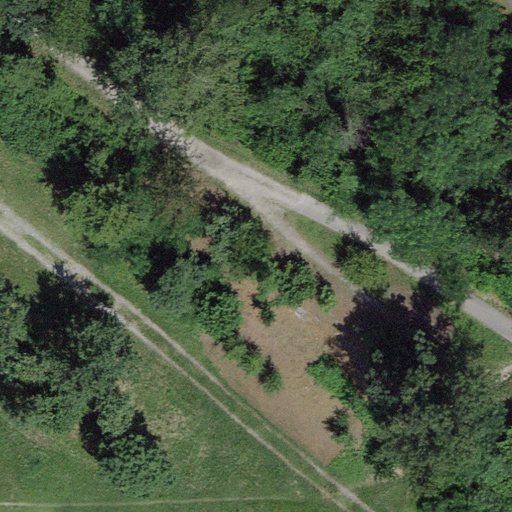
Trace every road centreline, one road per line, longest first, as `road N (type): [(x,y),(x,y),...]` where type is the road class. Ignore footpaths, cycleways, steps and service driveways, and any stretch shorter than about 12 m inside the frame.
road 1 (track): [(0,223),(122,312),(355,511)]
road 2 (track): [(259,186),(183,150),(1,0)]
road 3 (track): [(511,333),(325,217),(259,186)]
